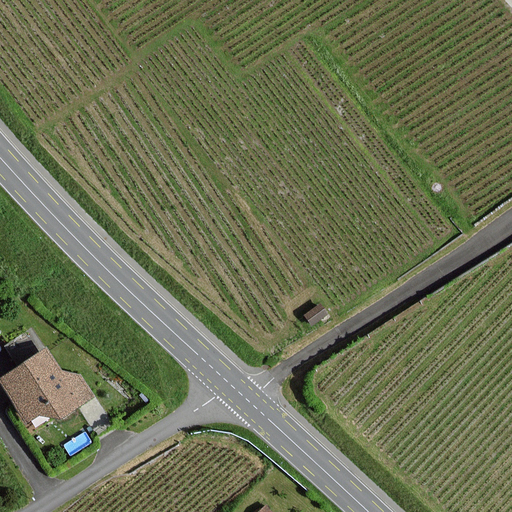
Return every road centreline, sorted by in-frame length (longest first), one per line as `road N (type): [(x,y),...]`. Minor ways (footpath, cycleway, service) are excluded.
road 1 (primary): [(0,156),(102,266),(237,391)]
road 2 (unclassified): [(249,401),(511,224)]
road 3 (residential): [(30,511),(237,391)]
road 4 (primary): [(249,401),(367,511)]
